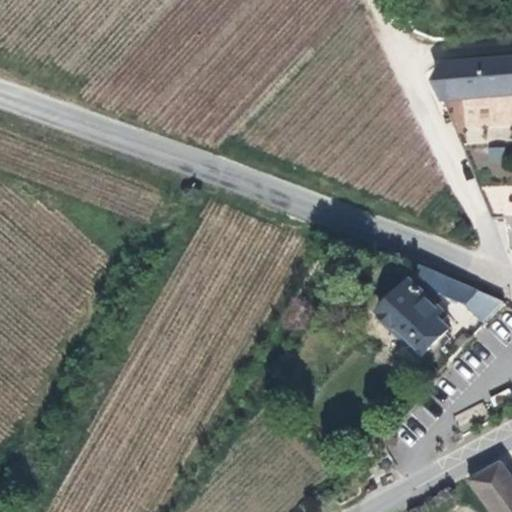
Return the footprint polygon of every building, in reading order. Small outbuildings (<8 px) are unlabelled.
[(511,58),(498,59),(442,63),(433,77),(440,95),(511,91),(511,58)] [(511,182),(478,180),(491,211),(505,211),(511,211),(511,182)] [(379,314),(380,316),(410,344),(425,358),(450,331),(439,319),(443,313),(410,282),(379,314)] [(503,304),(476,292),(464,305),(484,324),(503,304)] [(410,344),(380,316),(377,320),(407,348),(410,344)] [(457,344),(461,349),(469,340),(464,336),(457,344)] [(395,450),(391,453),(395,460),(399,458),(395,450)] [(511,511),(511,471),(505,462),(470,481),(492,511),(511,511)] [(383,469),(374,474),(379,483),(388,478),(383,469)]
